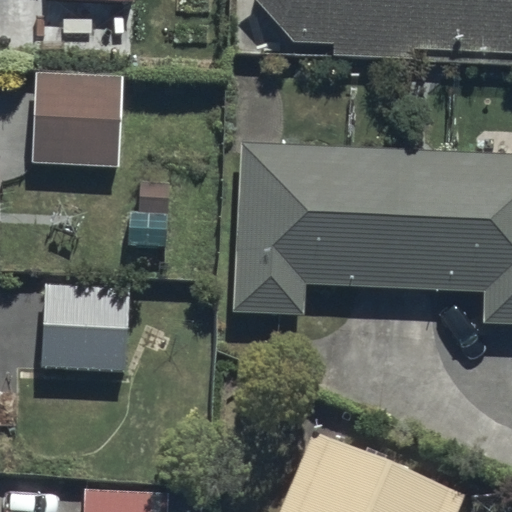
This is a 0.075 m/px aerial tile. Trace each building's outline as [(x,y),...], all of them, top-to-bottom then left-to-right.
[(133,0),(59,0),(58,32),(133,35),(133,0)] [(511,0),(255,0),(293,41),(329,42),(329,59),(511,61),(511,0)] [(119,73),(33,70),(30,160),(116,163),(119,73)] [(511,151),(239,139),(228,313),(305,316),(307,286),(479,295),(477,321),(511,322),(511,151)] [(123,370),(128,286),(44,281),(38,365),(123,370)] [(452,511),(461,490),(289,418),(272,459),(293,468),(274,511),(452,511)] [(166,511),(167,489),(80,486),(79,511),(166,511)]
